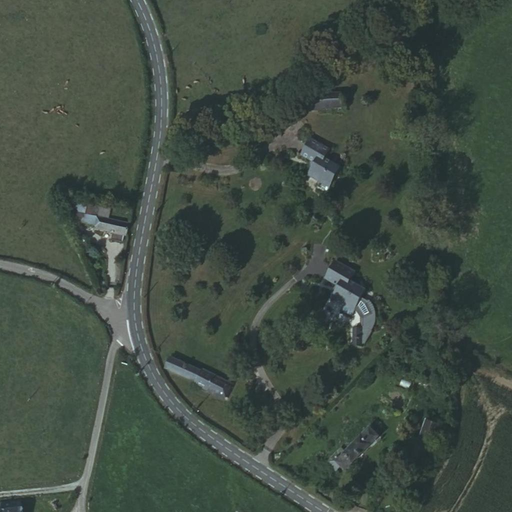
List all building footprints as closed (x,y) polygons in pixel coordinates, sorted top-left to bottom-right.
[(341,95),(308,100),(309,111),(343,107),(341,95)] [(317,170),(335,162),(328,159),(332,150),(313,140),(303,157),(319,165),(317,170)] [(345,168),(335,162),(317,170),(313,178),(324,185),(322,190),(331,195),(345,168)] [(88,214),(95,216),(109,219),(110,210),(85,205),(83,213),(88,214)] [(86,226),(93,227),(95,216),(88,214),(86,226)] [(126,237),(128,222),(109,219),(95,216),(93,227),(93,230),(111,234),(120,236),(126,237)] [(119,243),(120,236),(111,234),(110,241),(119,243)] [(364,312),(374,300),(380,293),(368,279),(373,273),(358,259),(340,279),(351,290),(345,298),(354,306),(351,310),(359,317),(364,312)] [(380,306),(374,300),(364,312),(369,323),(366,332),(364,340),(370,342),(374,337),(381,323),(383,317),(383,310),(382,303),(380,306)] [(364,340),(366,332),(359,331),(356,340),(364,342),(364,340)] [(362,349),(364,342),(356,340),(355,347),(362,349)] [(166,370),(196,383),(202,372),(172,359),(166,370)] [(216,377),(202,371),(202,372),(196,383),(195,386),(208,392),(216,377)] [(216,377),(208,392),(227,400),(233,385),(216,377)] [(428,423),(416,457),(429,461),(441,427),(428,423)] [(370,428),(338,463),(347,471),(379,437),(370,428)]
